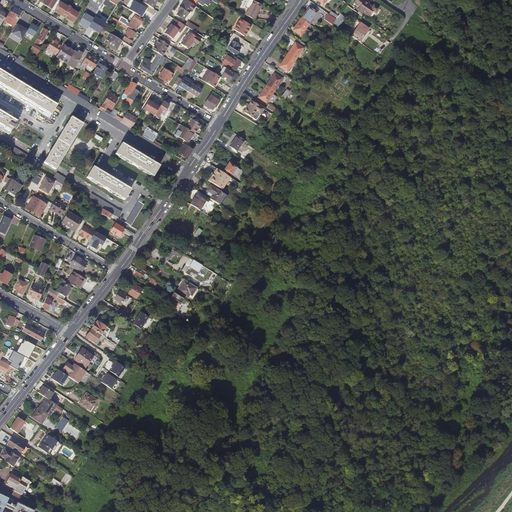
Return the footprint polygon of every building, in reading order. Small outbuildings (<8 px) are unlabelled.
[(56,0),(46,0),(44,5),(51,9),(56,0)] [(104,0),(90,0),(86,8),(96,14),(104,0)] [(143,0),(142,2),(146,4),(153,9),(158,0),(143,0)] [(194,7),(185,0),(178,11),(179,12),(176,15),(183,20),(189,12),(190,13),(194,7)] [(245,15),(254,20),(262,5),(250,0),(248,0),(246,7),(248,8),(245,15)] [(375,14),(379,9),(374,5),(373,7),(364,1),(364,0),(356,0),(354,3),(359,7),(358,10),(370,18),(374,12),(375,14)] [(60,2),(54,11),(62,16),(68,6),(60,2)] [(146,4),(145,5),(143,9),(140,13),(147,18),(154,9),(153,9),(146,4)] [(68,5),(68,6),(62,16),(65,18),(71,8),(71,7),(68,5)] [(71,8),(65,18),(73,23),(79,13),(71,8)] [(301,19),(309,25),(317,13),(309,8),(301,19)] [(6,21),(14,26),(20,17),(11,12),(6,21)] [(88,27),(93,19),(85,14),(79,24),(87,29),(88,27)] [(93,19),(88,27),(99,34),(105,23),(100,20),(101,18),(96,14),(93,19)] [(324,19),(332,25),(333,23),(336,19),(329,15),(328,14),(324,19)] [(135,15),(130,23),(127,21),(128,20),(121,16),(118,21),(119,21),(128,27),(136,32),(138,29),(137,28),(138,27),(139,27),(144,20),(135,15)] [(338,17),(338,16),(336,19),(333,23),(337,26),(342,19),(341,18),(338,17)] [(184,25),(174,19),(165,34),(173,39),(177,32),(179,33),(184,25)] [(234,30),(244,36),(251,26),(241,19),(234,30)] [(309,25),(301,19),(292,31),(300,36),(309,25)] [(128,27),(119,21),(118,23),(117,24),(126,30),(128,27)] [(197,31),(199,27),(188,22),(186,26),(197,31)] [(27,32),(34,36),(40,27),(32,23),(27,32)] [(369,29),(361,23),(352,36),(360,42),(369,29)] [(44,42),(46,37),(48,35),(50,31),(45,28),(39,38),(38,38),(35,44),(39,46),(42,41),(44,42)] [(136,34),(128,29),(123,39),(130,43),(136,34)] [(189,32),(181,44),(188,49),(194,41),(198,44),(201,40),(189,32)] [(123,42),(110,34),(104,43),(117,52),(123,42)] [(233,34),(225,47),(228,49),(235,54),(240,47),(237,45),(238,43),(241,44),(243,44),(244,42),(243,40),(233,34)] [(53,38),(46,50),(55,55),(61,46),(58,44),(58,43),(56,41),(57,40),(53,38)] [(158,54),(162,56),(169,46),(160,40),(153,51),(158,54)] [(298,45),(295,43),(287,55),(295,60),(303,49),(298,45)] [(35,44),(31,49),(38,53),(42,48),(39,46),(35,44)] [(72,56),(74,51),(64,45),(56,57),(67,64),(72,56)] [(5,57),(8,53),(7,53),(6,52),(1,49),(0,48),(0,55),(5,59),(5,57)] [(73,59),(78,63),(82,57),(80,57),(82,54),(78,51),(77,53),(74,51),(72,56),(74,57),(73,59)] [(163,57),(162,56),(158,54),(151,65),(147,63),(146,66),(142,64),(140,68),(139,68),(151,75),(159,63),(163,57)] [(93,69),(96,64),(98,62),(87,55),(80,68),(84,71),(87,65),(93,69)] [(295,60),(287,55),(279,67),(285,71),(287,72),(295,60)] [(74,57),(72,56),(67,64),(74,69),(78,63),(73,59),(74,57)] [(223,63),(240,74),(242,70),(238,67),(241,63),(237,60),(236,61),(228,56),(223,63)] [(13,64),(43,82),(47,77),(44,76),(23,62),(17,59),(16,58),(13,64)] [(103,60),(100,58),(98,62),(96,64),(98,66),(94,73),(102,78),(107,69),(100,65),(103,60)] [(186,71),(193,61),(190,59),(183,69),(186,71)] [(193,61),(186,71),(187,72),(189,73),(196,63),(193,61)] [(167,83),(172,74),(164,69),(159,78),(167,83)] [(231,88),(233,85),(229,82),(234,74),(227,69),(222,77),(227,81),(225,84),(231,88)] [(0,84),(50,115),(57,105),(48,100),(47,99),(37,92),(31,89),(29,88),(29,87),(12,78),(11,77),(1,71),(0,70),(0,84)] [(219,77),(213,73),(206,83),(213,88),(215,84),(216,81),(219,77)] [(266,87),(274,92),(282,80),(274,75),(266,87)] [(183,79),(182,81),(179,86),(197,98),(202,91),(183,79)] [(48,86),(90,111),(94,106),(88,103),(77,96),(66,89),(51,80),(48,86)] [(131,82),(124,93),(128,96),(126,99),(127,100),(125,103),(130,106),(139,92),(134,89),(137,85),(131,82)] [(66,89),(77,96),(79,93),(80,91),(69,84),(66,89)] [(274,92),(266,87),(258,98),(266,104),(274,92)] [(90,99),(79,93),(77,96),(88,103),(90,99)] [(101,108),(105,111),(106,110),(107,108),(111,110),(118,99),(110,94),(101,108)] [(212,111),(218,101),(210,95),(204,106),(212,111)] [(155,116),(157,117),(160,112),(163,114),(169,105),(163,101),(159,108),(149,101),(143,109),(155,116)] [(263,109),(251,101),(244,113),(252,118),(256,112),(260,114),(263,109)] [(111,113),(109,116),(114,119),(116,115),(118,112),(114,109),(111,113)] [(0,125),(10,132),(16,121),(10,117),(8,116),(7,115),(0,111),(0,125)] [(159,153),(162,148),(160,147),(153,143),(142,136),(131,129),(120,123),(114,119),(109,116),(104,113),(102,111),(99,117),(159,153)] [(122,119),(120,123),(131,129),(137,119),(126,113),(122,119)] [(43,163),(55,170),(58,165),(60,162),(82,124),(71,117),(65,127),(64,128),(56,142),(51,150),(50,151),(50,152),(44,162),(43,163)] [(199,120),(195,118),(193,121),(192,120),(186,129),(196,135),(201,126),(197,123),(199,120)] [(149,125),(143,122),(139,129),(144,132),(147,127),(149,125)] [(199,136),(196,135),(186,129),(181,126),(175,136),(188,144),(192,138),(196,141),(199,136)] [(144,132),(142,136),(153,143),(155,140),(157,136),(148,131),(150,129),(147,127),(144,132)] [(244,141),(237,136),(229,146),(237,152),(244,141)] [(0,138),(0,147),(35,169),(39,162),(0,138)] [(131,149),(122,143),(115,154),(153,177),(159,166),(149,160),(131,149)] [(187,160),(193,150),(186,146),(183,151),(181,150),(178,155),(187,160)] [(228,162),(224,169),(231,173),(235,167),(228,162)] [(96,169),(93,167),(87,178),(124,200),(130,189),(121,183),(102,172),(96,169)] [(240,170),(235,167),(231,173),(236,177),(240,170)] [(217,169),(216,168),(212,173),(214,174),(212,176),(211,176),(208,180),(220,188),(224,181),(226,182),(229,177),(217,169)] [(53,179),(65,186),(79,195),(83,197),(87,191),(56,173),(53,179)] [(42,179),(36,176),(32,183),(38,186),(42,179)] [(10,178),(4,188),(15,195),(21,185),(10,178)] [(54,184),(45,179),(39,190),(47,195),(54,184)] [(209,198),(210,198),(218,203),(224,194),(210,184),(206,190),(212,193),(209,198)] [(189,203),(199,209),(205,199),(196,193),(189,203)] [(87,200),(118,218),(122,212),(91,194),(87,200)] [(47,206),(33,198),(26,209),(39,216),(42,212),(43,212),(47,206)] [(56,199),(54,203),(51,208),(62,215),(68,206),(56,199)] [(131,226),(144,205),(142,204),(138,201),(125,223),(131,226)] [(111,215),(103,210),(100,214),(105,217),(107,219),(108,219),(111,215)] [(68,212),(62,222),(76,231),(82,220),(68,212)] [(3,215),(0,222),(0,230),(6,232),(12,218),(7,216),(7,217),(3,215)] [(123,229),(119,227),(115,224),(110,233),(118,238),(120,234),(123,229)] [(90,241),(93,235),(95,233),(83,226),(79,234),(78,236),(82,238),(83,237),(90,241)] [(95,250),(98,245),(102,247),(107,239),(95,232),(95,233),(93,235),(95,236),(94,238),(96,239),(91,247),(95,250)] [(34,235),(29,246),(41,251),(46,240),(34,235)] [(182,253),(169,245),(166,250),(167,251),(163,258),(167,261),(173,252),(180,257),(182,253)] [(70,264),(82,271),(87,263),(75,256),(70,264)] [(212,273),(193,260),(185,273),(190,276),(191,273),(195,275),(193,278),(200,282),(206,281),(207,280),(212,273)] [(42,261),(37,273),(46,277),(47,275),(44,274),(49,264),(42,261)] [(1,273),(0,274),(0,279),(7,284),(12,274),(5,270),(3,274),(1,273)] [(67,283),(80,290),(86,280),(73,272),(67,283)] [(151,278),(149,282),(155,286),(157,282),(151,278)] [(16,288),(15,290),(23,293),(27,283),(18,279),(15,288),(16,288)] [(70,289),(65,286),(67,283),(64,281),(56,292),(50,288),(48,292),(57,297),(60,299),(63,301),(70,289)] [(182,288),(180,287),(177,291),(188,297),(190,294),(192,295),(197,288),(186,281),(182,288)] [(44,289),(32,284),(28,294),(32,296),(33,295),(40,298),(44,289)] [(142,289),(134,284),(128,293),(136,299),(142,289)] [(199,289),(197,288),(192,295),(190,294),(188,297),(192,300),(199,289)] [(60,299),(57,297),(48,292),(47,295),(51,297),(52,298),(52,297),(59,301),(60,299)] [(131,299),(120,292),(115,299),(126,306),(131,299)] [(179,306),(183,299),(174,293),(171,298),(172,298),(169,302),(178,308),(179,306)] [(45,299),(41,307),(52,312),(55,304),(49,301),(45,299)] [(141,330),(149,317),(141,313),(135,321),(133,324),(141,330)] [(15,319),(16,317),(11,314),(6,323),(12,326),(14,321),(15,319)] [(91,328),(100,334),(106,338),(109,335),(107,333),(109,329),(106,327),(107,327),(100,323),(96,321),(91,328)] [(26,325),(22,331),(41,342),(44,335),(26,325)] [(95,343),(100,334),(91,328),(85,336),(95,343)] [(24,339),(17,352),(29,358),(36,345),(24,339)] [(93,356),(82,349),(74,360),(85,367),(93,356)] [(8,360),(12,361),(10,366),(18,370),(25,356),(13,350),(8,360)] [(0,361),(0,371),(5,374),(9,366),(0,361)] [(111,372),(118,377),(125,368),(115,362),(113,365),(115,366),(111,372)] [(68,373),(66,375),(68,376),(78,383),(85,372),(74,364),(72,366),(67,363),(62,369),(68,373)] [(66,375),(58,370),(54,376),(53,375),(51,379),(61,386),(68,376),(66,375)] [(18,384),(21,380),(14,374),(11,378),(18,384)] [(101,383),(111,389),(117,381),(108,374),(101,383)] [(45,398),(48,400),(53,393),(43,387),(38,394),(45,398)] [(84,396),(95,403),(97,400),(86,393),(84,396)] [(95,403),(84,396),(79,404),(89,410),(95,403)] [(62,409),(48,400),(45,398),(43,401),(44,402),(41,407),(51,414),(54,409),(59,413),(62,409)] [(51,414),(41,407),(39,409),(38,408),(32,417),(42,424),(48,415),(49,416),(51,414)] [(24,422),(17,417),(13,424),(20,429),(24,422)] [(55,427),(62,432),(69,421),(62,417),(55,427)] [(58,443),(47,435),(44,440),(45,440),(43,443),(41,442),(37,448),(48,454),(53,446),(55,447),(58,443)] [(26,446),(12,437),(6,445),(13,449),(14,448),(21,453),(26,446)] [(4,461),(13,466),(19,457),(5,447),(1,454),(6,458),(4,461)] [(66,485),(72,477),(66,473),(60,482),(66,485)] [(20,479),(11,474),(5,483),(11,486),(12,486),(15,488),(13,491),(21,494),(29,481),(22,477),(20,479)] [(32,511),(34,510),(17,503),(12,511),(8,511),(3,509),(8,498),(0,494),(0,511),(32,511)]
